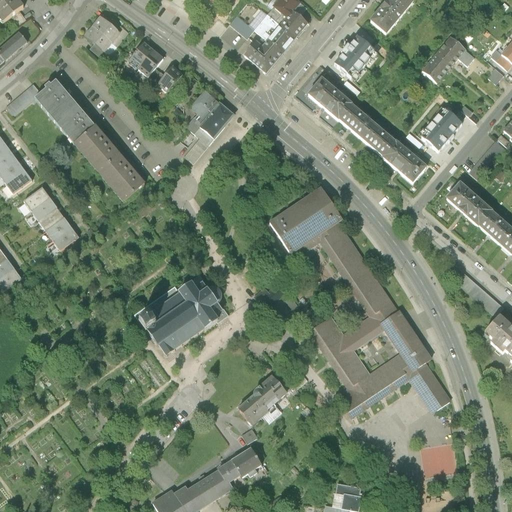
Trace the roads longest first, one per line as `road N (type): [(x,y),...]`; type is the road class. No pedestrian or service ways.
road 1 (secondary): [(261,108),(380,224),(434,306),(472,402),(493,511)]
road 2 (residential): [(511,96),(413,214),(511,302)]
road 3 (secondary): [(117,0),(261,108)]
road 4 (residential): [(170,165),(59,32)]
road 5 (residential): [(98,511),(187,392)]
road 6 (residential): [(261,108),(353,0)]
